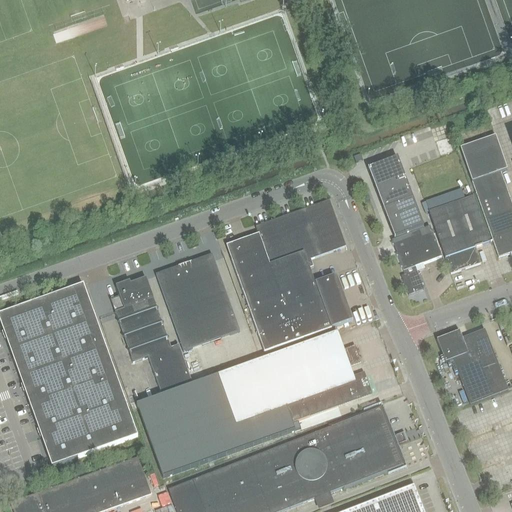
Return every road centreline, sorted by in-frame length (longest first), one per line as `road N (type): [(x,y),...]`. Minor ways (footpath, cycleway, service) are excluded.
road 1 (unclassified): [(0,292),(326,180),(343,195),(397,332)]
road 2 (unclassified): [(397,332),(470,511)]
road 3 (unknown): [(312,511),(447,454)]
road 4 (unknown): [(83,263),(131,391)]
road 5 (unclassified): [(397,332),(511,292)]
